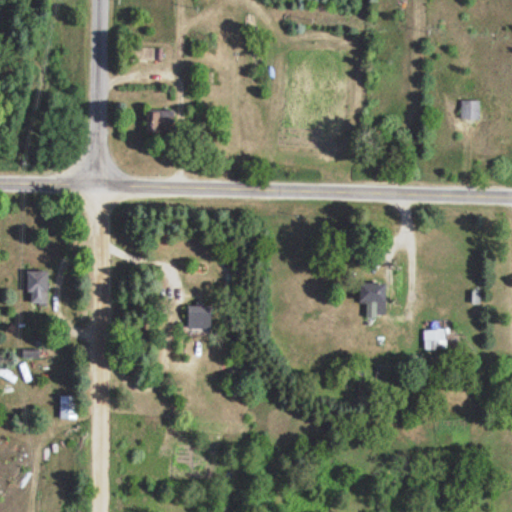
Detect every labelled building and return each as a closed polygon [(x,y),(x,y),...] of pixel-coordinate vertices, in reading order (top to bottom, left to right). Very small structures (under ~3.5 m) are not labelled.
[(150,50),(127,50),(127,63),(150,63),(150,50)] [(457,120),(476,120),(476,102),(457,102),(457,120)] [(143,113),(143,136),(170,136),(170,113),(143,113)] [(24,273),(24,305),(44,305),(44,273),(24,273)] [(373,283),(353,283),(353,302),(373,302),(373,283)] [(206,330),(206,307),(183,307),(183,330),(206,330)] [(61,417),(72,416),(70,402),(60,403),(61,417)]
